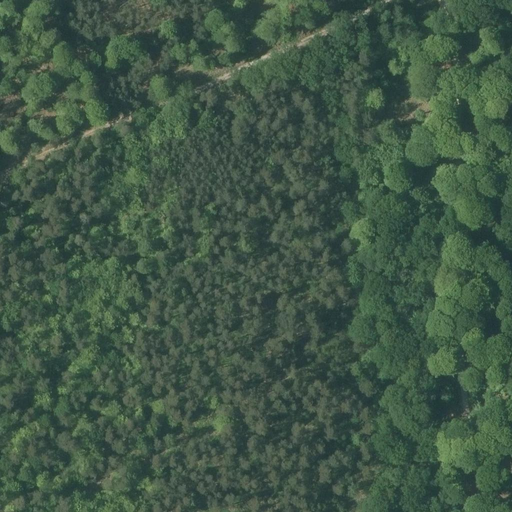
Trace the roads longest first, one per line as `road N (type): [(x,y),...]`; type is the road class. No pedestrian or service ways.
road 1 (track): [(460,89),(465,365),(493,511)]
road 2 (track): [(381,0),(0,170)]
